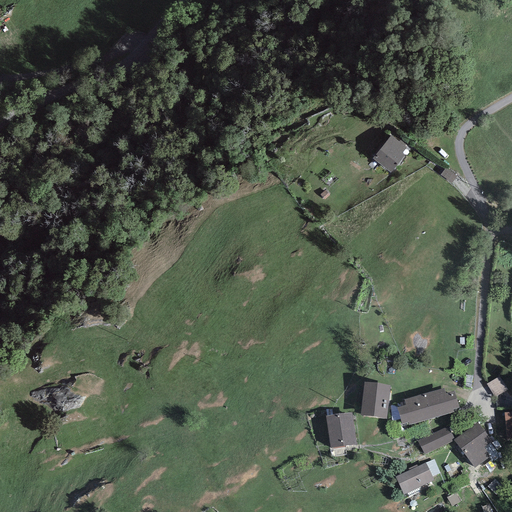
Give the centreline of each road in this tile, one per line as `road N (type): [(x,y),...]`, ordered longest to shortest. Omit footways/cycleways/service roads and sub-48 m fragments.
road 1 (residential): [(0,123),(137,56),(184,0)]
road 2 (residential): [(511,230),(492,227),(458,144),(466,126),(511,97)]
